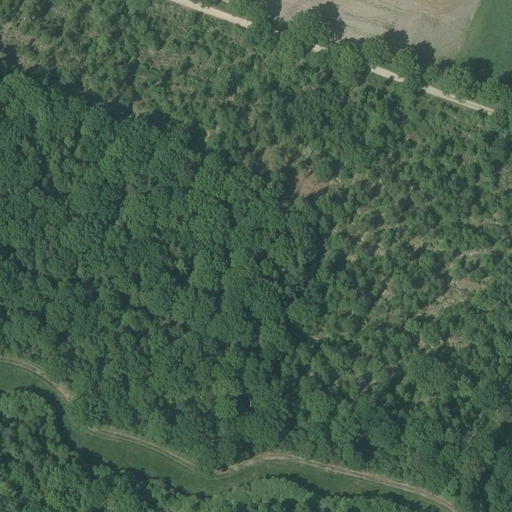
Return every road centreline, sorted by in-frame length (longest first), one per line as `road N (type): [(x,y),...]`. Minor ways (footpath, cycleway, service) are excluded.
road 1 (track): [(0,367),(18,370),(86,423),(195,472),(223,476),(290,462),(451,511)]
road 2 (track): [(188,0),(511,117)]
